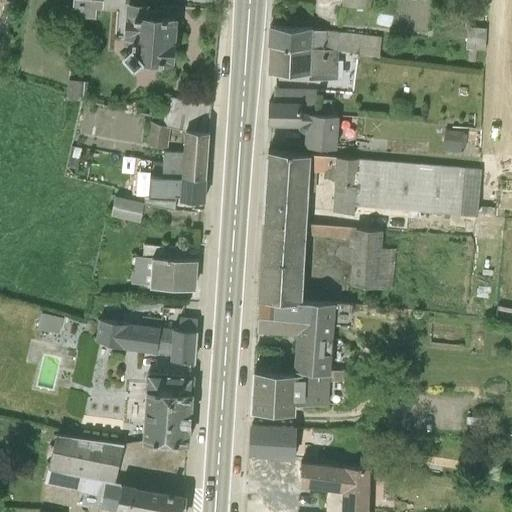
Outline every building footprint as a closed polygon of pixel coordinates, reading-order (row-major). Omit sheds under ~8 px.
[(101,0),(74,0),(72,15),(100,18),(101,0)] [(150,1),(127,1),(123,50),(137,66),(160,69),(163,60),(173,62),(175,17),(148,11),(150,1)] [(470,44),(487,46),(489,26),(472,24),(470,44)] [(271,28),(271,45),(310,46),(310,29),(271,28)] [(310,46),(271,45),(270,72),(310,73),(310,46)] [(336,52),(310,46),(310,73),(336,75),(336,52)] [(166,97),(162,126),(208,133),(212,104),(166,97)] [(301,104),(269,103),(268,125),(304,127),(303,145),(337,147),(339,115),(300,113),(301,104)] [(464,148),(466,131),(448,129),(446,146),(464,148)] [(206,176),(208,133),(183,131),(183,151),(162,151),(163,173),(181,176),(206,176)] [(306,223),(308,156),(267,153),(264,222),(306,223)] [(480,171),(308,156),(309,192),(335,193),(332,200),(476,217),(480,171)] [(180,200),(181,176),(147,174),(146,198),(180,200)] [(206,176),(181,176),(180,200),(205,200),(206,176)] [(351,235),(351,222),(309,221),(309,234),(351,235)] [(306,223),(264,222),(259,301),(301,302),(306,223)] [(395,248),(379,247),(380,232),(352,230),(348,283),(359,284),(391,287),(395,248)] [(144,245),(143,255),(183,257),(184,247),(144,245)] [(183,257),(151,256),(150,286),(194,287),(195,258),(183,257)] [(301,302),(259,301),(256,329),(294,333),(294,373),(328,375),(332,303),(301,302)] [(158,327),(100,320),(98,343),(152,351),(148,388),(191,391),(195,319),(163,316),(158,327)] [(294,373),(253,371),(251,410),(293,412),(294,402),(327,404),(328,375),(294,373)] [(148,388),(146,389),(141,440),(188,444),(191,391),(148,388)] [(466,416),(465,438),(476,439),(477,417),(466,416)] [(295,430),(253,426),(250,454),(292,458),(295,430)] [(122,443),(58,432),(43,482),(109,496),(122,443)] [(366,511),(368,468),(301,462),(299,484),(341,492),(340,511),(366,511)] [(183,511),(185,495),(123,481),(116,511),(120,511),(183,511)]
